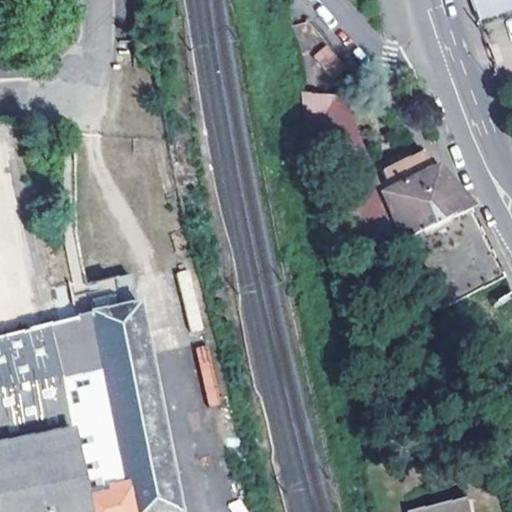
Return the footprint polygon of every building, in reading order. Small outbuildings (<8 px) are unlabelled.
[(511,0),(470,0),(476,18),(505,11),(511,9),(511,0)] [(331,76),(342,67),(322,42),(311,51),(331,76)] [(0,55),(46,62),(49,60),(49,50),(0,44),(0,55)] [(335,94),(301,91),(378,253),(400,245),(399,242),(403,240),(470,209),(465,204),(422,152),(385,177),(392,189),(384,194),(342,104),(335,94)] [(500,278),(470,209),(403,240),(435,309),(500,278)] [(0,511),(150,511),(178,507),(134,299),(107,304),(72,310),(73,314),(43,321),(41,321),(0,329),(0,511)] [(474,511),(472,502),(419,511),(474,511)]
